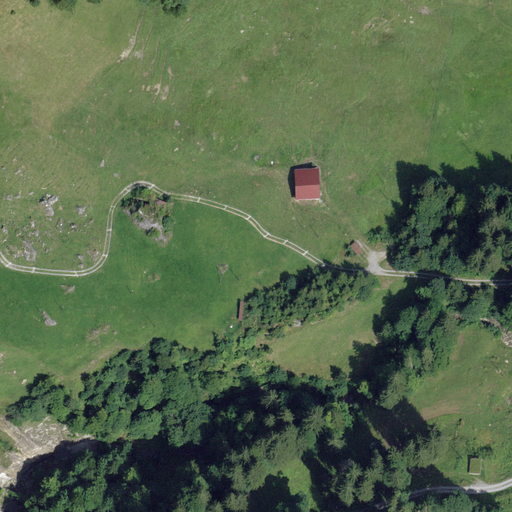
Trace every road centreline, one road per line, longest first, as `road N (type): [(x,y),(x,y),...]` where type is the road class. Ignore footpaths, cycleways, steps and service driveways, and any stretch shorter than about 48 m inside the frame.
road 1 (track): [(511,283),(324,267),(248,217),(138,184),(116,200),(94,269),(32,270),(0,256)]
road 2 (unclassified): [(511,481),(494,489),(427,490),(375,511)]
